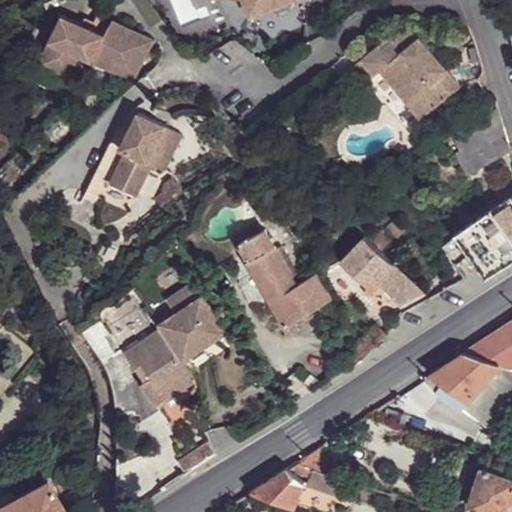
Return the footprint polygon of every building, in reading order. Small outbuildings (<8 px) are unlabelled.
[(264,7),(268,14),(304,0),(303,0),(215,0),(216,0),(215,0),(232,0),(236,2),(244,1),(248,12),(264,7)] [(252,18),(268,14),(264,7),(248,12),(252,18)] [(115,67),(136,77),(153,44),(112,23),(104,38),(92,31),(82,26),(64,17),(39,66),(66,81),(79,59),(110,75),(115,67)] [(85,20),(82,26),(92,31),(95,24),(85,20)] [(383,71),(410,103),(426,89),(439,105),(463,85),(423,38),(421,35),(420,34),(418,33),(416,32),(413,31),(411,31),(409,31),(407,31),(404,32),(402,33),(400,34),(395,38),(384,49),(381,46),(357,66),(370,82),(383,71)] [(392,35),(381,46),(384,49),(395,38),(392,35)] [(131,86),(136,77),(115,67),(110,75),(131,86)] [(426,89),(410,103),(423,119),(439,105),(426,89)] [(511,152),(511,146),(500,106),(454,143),(459,153),(454,156),(466,179),(511,152)] [(181,134),(137,113),(130,127),(119,150),(125,152),(109,185),(135,197),(151,166),(163,171),(181,134)] [(419,151),(408,161),(413,166),(424,157),(419,151)] [(413,170),(420,180),(427,173),(421,163),(413,170)] [(181,190),(171,177),(163,183),(162,192),(155,198),(161,206),(181,190)] [(511,197),(464,228),(455,215),(448,220),(459,237),(482,270),(486,277),(511,262),(511,197)] [(369,238),(374,243),(383,237),(386,243),(405,230),(399,219),(369,238)] [(286,326),(333,300),(318,275),(305,282),(298,284),(281,254),(277,247),(268,228),(242,241),(252,258),(249,260),(286,326)] [(425,290),(374,243),(369,238),(365,235),(342,260),(371,287),(380,279),(403,302),(425,290)] [(287,251),(281,254),(298,284),(305,282),(287,251)] [(225,333),(192,285),(166,302),(175,316),(160,325),(184,361),(225,333)] [(37,307),(39,302),(27,298),(25,303),(37,307)] [(511,318),(506,323),(465,349),(500,362),(507,364),(511,361),(511,318)] [(364,337),(374,348),(390,333),(379,322),(364,337)] [(192,384),(158,330),(123,353),(145,386),(142,388),(155,408),(192,384)] [(356,363),(368,355),(374,348),(364,337),(348,352),(356,363)] [(500,362),(465,349),(431,372),(469,400),(500,362)] [(511,366),(507,364),(500,362),(469,400),(444,430),(473,440),(468,447),(511,461),(511,366)] [(431,372),(397,394),(409,418),(444,430),(469,400),(431,372)] [(0,474),(47,450),(36,430),(0,450),(0,474)] [(295,460),(287,465),(305,480),(308,483),(313,468),(295,460)] [(287,465),(250,489),(259,494),(294,506),(294,505),(305,480),(287,465)] [(486,511),(507,511),(511,500),(511,476),(483,467),(470,507),(486,511)] [(71,468),(52,477),(60,493),(79,484),(71,468)] [(348,479),(313,468),(308,483),(343,494),(348,479)] [(64,511),(47,479),(0,505),(0,511),(64,511)] [(250,489),(243,494),(251,498),(259,494),(250,489)]
